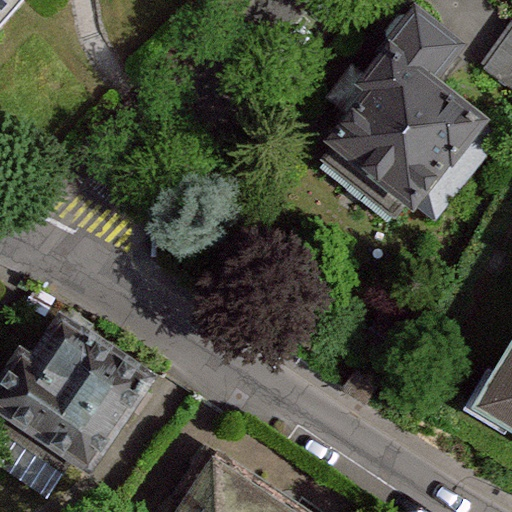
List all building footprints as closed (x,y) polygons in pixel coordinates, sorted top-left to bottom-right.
[(0,0),(0,71),(59,0),(0,0)] [(311,161),(413,243),(490,150),(437,107),(468,69),(404,17),(331,106),(346,118),(311,161)] [(34,324),(0,379),(0,450),(88,504),(154,397),(34,324)] [(511,341),(466,418),(511,445),(511,341)] [(287,511),(211,464),(180,511),(287,511)]
